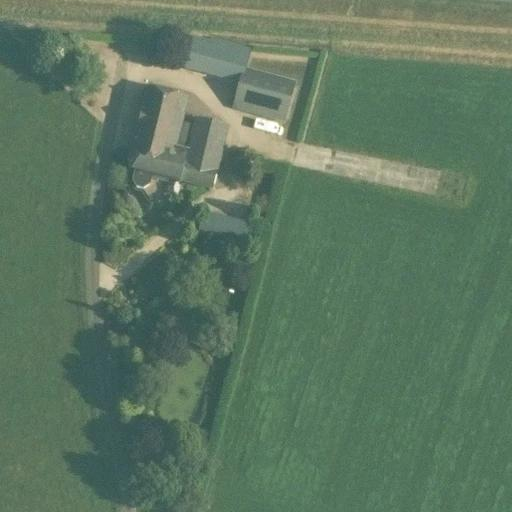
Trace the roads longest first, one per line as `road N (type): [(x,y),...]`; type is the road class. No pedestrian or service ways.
road 1 (unclassified): [(127,511),(91,288),(94,204),(122,62)]
road 2 (track): [(209,511),(288,208),(309,179),(312,159)]
road 3 (track): [(435,184),(278,153),(187,85),(119,73)]
